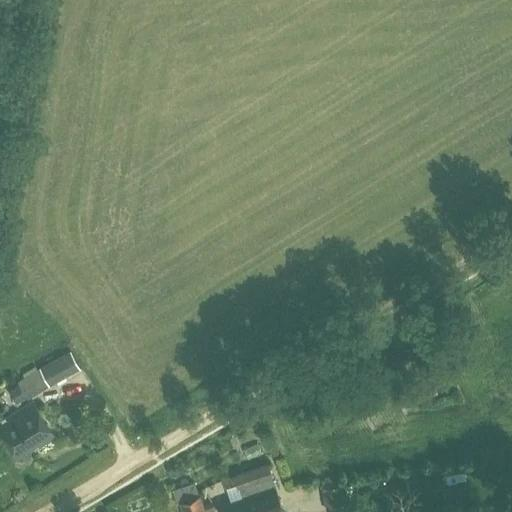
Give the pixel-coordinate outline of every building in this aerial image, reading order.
[(53,385),(86,378),(81,354),(48,361),(53,385)] [(408,386),(415,403),(437,393),(430,377),(408,386)] [(0,422),(0,431),(17,459),(55,435),(33,401),(0,422)] [(222,504),(224,511),(272,511),(282,508),(275,486),(273,486),(270,476),(271,476),(267,464),(235,475),(242,497),(222,504)] [(360,483),(362,493),(372,492),(370,481),(360,483)] [(180,502),(183,511),(205,511),(199,495),(198,495),(194,482),(177,488),(181,501),(180,502)] [(324,488),(328,510),(346,508),(343,485),(324,488)]
